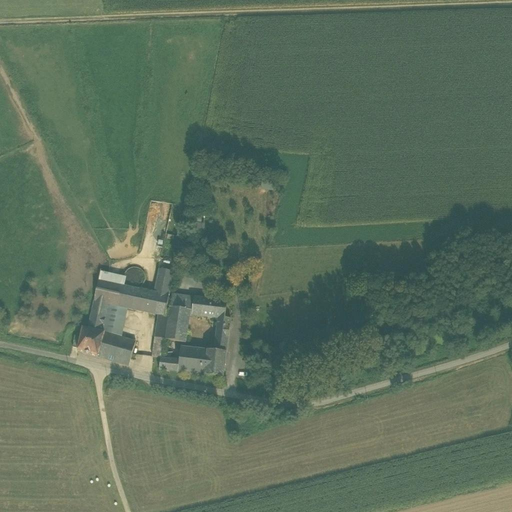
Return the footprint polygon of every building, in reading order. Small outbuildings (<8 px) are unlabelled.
[(159,203),(152,250),(162,252),(169,204),(159,203)] [(144,283),(145,277),(143,272),(138,268),(132,268),(127,271),(125,277),(125,282),(129,287),(135,288),(140,287),(144,283)] [(142,312),(158,316),(165,317),(174,273),(159,269),(154,293),(146,292),(142,312)] [(98,281),(124,287),(126,278),(100,272),(98,281)] [(98,281),(94,302),(108,305),(127,309),(142,312),(146,292),(124,287),(98,281)] [(172,295),(170,308),(190,311),(192,311),(194,298),(172,295)] [(194,298),(192,311),(192,315),(218,319),(225,320),(225,319),(227,302),(194,298)] [(87,329),(101,332),(108,305),(94,302),(87,329)] [(127,309),(108,305),(101,332),(103,333),(105,333),(97,357),(128,367),(136,341),(124,337),(121,336),(127,309)] [(185,343),(190,311),(170,308),(168,318),(165,340),(185,343)] [(168,318),(165,317),(158,316),(152,357),(160,358),(163,339),(165,340),(168,318)] [(217,327),(229,328),(230,320),(225,319),(225,320),(218,319),(217,327)] [(229,328),(217,327),(216,335),(228,336),(229,328)] [(78,350),(97,357),(105,333),(103,333),(101,332),(87,329),(83,328),(81,337),(78,348),(78,350)] [(214,351),(226,353),(228,336),(216,335),(214,351)] [(72,347),(78,348),(81,337),(75,336),(72,347)] [(178,372),(204,375),(207,351),(181,348),(179,360),(178,372)] [(214,351),(207,351),(204,375),(223,377),(226,353),(214,351)] [(158,370),(178,372),(179,360),(160,358),(158,370)]
